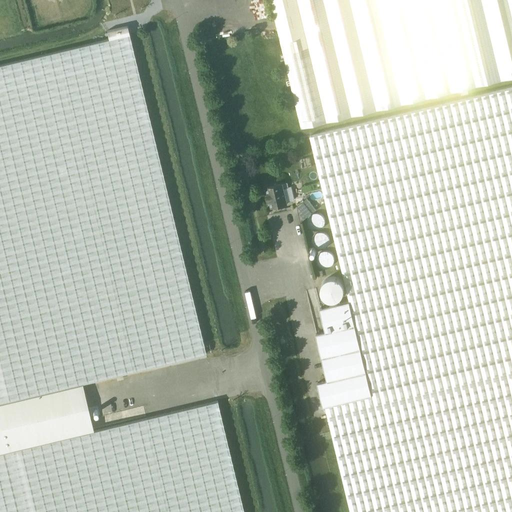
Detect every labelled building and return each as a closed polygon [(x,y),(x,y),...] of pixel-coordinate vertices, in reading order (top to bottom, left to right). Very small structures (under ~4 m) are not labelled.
[(511,76),(511,0),(271,0),(301,127),(511,76)] [(0,511),(243,511),(217,400),(93,430),(93,429),(90,429),(87,419),(90,419),(88,408),(85,409),(82,396),(85,396),(83,387),(80,387),(79,384),(82,384),(82,383),(205,353),(127,26),(106,31),(108,38),(0,64),(0,511)] [(350,511),(511,511),(511,86),(310,136),(350,300),(320,307),(323,319),(348,313),(351,325),(326,331),(316,333),(327,380),(318,382),(320,392),(323,406),(325,406),(350,511)] [(271,207),(287,203),(282,183),(266,187),(268,193),(266,194),(268,201),(269,201),(271,207)] [(308,197),(299,204),(307,215),(316,208),(308,197)] [(317,230),(321,229),(323,226),(324,223),(325,220),(323,217),(321,214),(318,213),(315,213),(311,214),(309,216),(307,219),(307,223),(309,226),(311,228),(314,230),(317,230)] [(322,249),(325,248),(327,245),(329,242),(329,239),(328,236),(326,233),(322,232),(319,231),(316,233),(313,235),(312,238),(312,241),(313,245),(315,247),(318,249),(322,249)] [(327,268),(330,267),(332,264),(334,262),(334,258),(333,256),(332,254),(330,252),(327,251),(325,250),(323,251),(320,252),(318,254),(317,257),(317,261),(318,264),(319,265),(321,267),(324,268),(327,268)] [(335,299),(338,298),(341,296),(342,294),(343,291),(343,287),(342,284),(341,281),(339,280),(336,278),(332,277),(330,277),(327,278),(324,280),(322,282),(321,285),(321,287),(321,290),(322,294),(325,297),(327,298),(329,299),(333,300),(335,299)] [(323,319),(326,331),(351,325),(348,313),(323,319)]
